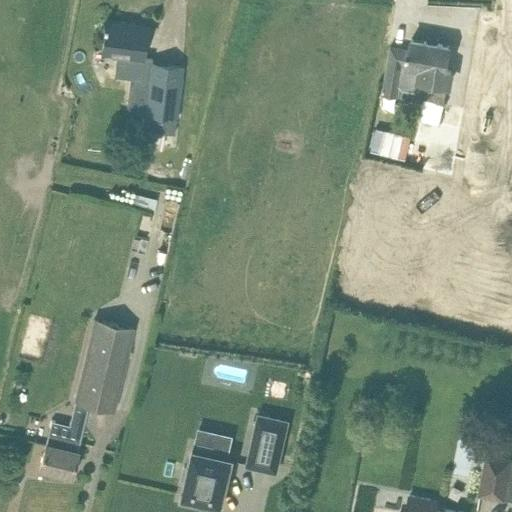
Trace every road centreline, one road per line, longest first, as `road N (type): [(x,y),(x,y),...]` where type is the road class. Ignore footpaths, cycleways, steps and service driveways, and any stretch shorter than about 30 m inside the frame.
road 1 (residential): [(364,285),(272,272),(338,0)]
road 2 (residential): [(319,511),(364,285)]
road 3 (residential): [(364,285),(511,311)]
